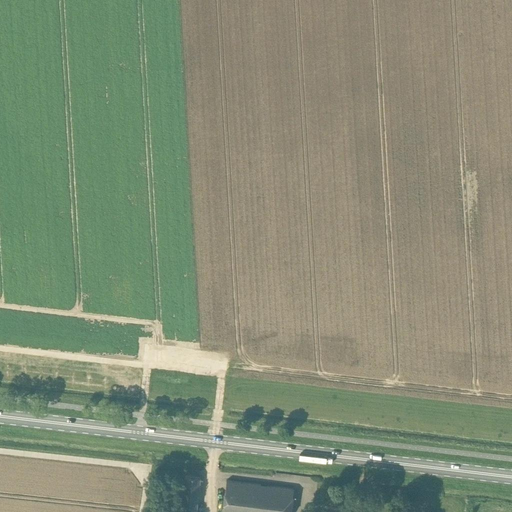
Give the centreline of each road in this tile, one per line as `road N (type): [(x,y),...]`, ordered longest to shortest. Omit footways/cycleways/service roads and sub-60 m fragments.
road 1 (primary): [(0,416),(511,477)]
road 2 (track): [(140,433),(147,366),(221,374),(214,441)]
road 3 (track): [(0,451),(132,465),(145,486),(142,511)]
road 4 (track): [(147,366),(0,348)]
